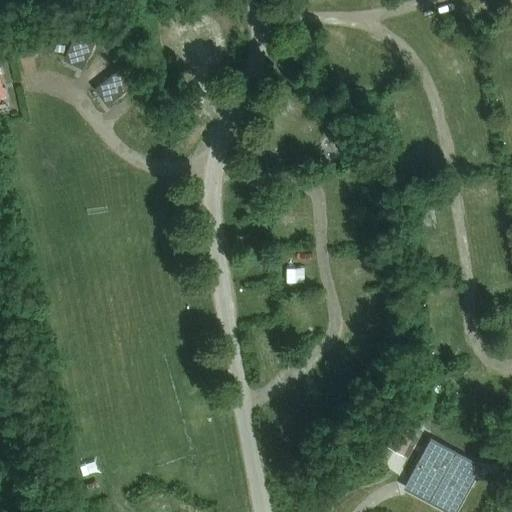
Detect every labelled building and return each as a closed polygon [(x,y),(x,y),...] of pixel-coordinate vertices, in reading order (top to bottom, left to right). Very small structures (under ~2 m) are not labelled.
[(76,30),(63,61),(83,70),(96,39),(76,30)] [(201,44),(178,56),(191,79),(213,67),(201,44)] [(445,58),(448,78),(477,73),(473,53),(445,58)] [(119,68),(93,89),(107,107),(133,86),(119,68)] [(399,425),(387,447),(403,456),(415,434),(399,425)] [(452,511),(476,467),(433,443),(409,487),(452,511)]
